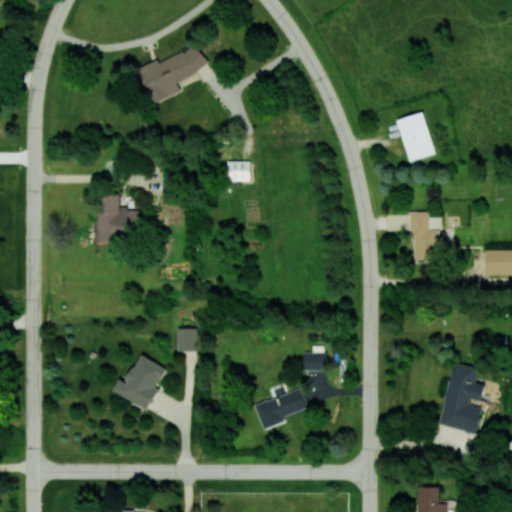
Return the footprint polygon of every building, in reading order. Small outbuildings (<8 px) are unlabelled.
[(182,90),(177,79),(208,66),(198,44),(159,61),(158,59),(141,66),(156,102),(182,90)] [(437,153),(424,111),(398,119),(410,161),(437,153)] [(251,160),(228,160),(228,179),(250,179),(251,160)] [(178,166),(163,167),(163,196),(179,196),(178,166)] [(140,208),(120,208),(121,194),(99,194),(99,242),(120,242),(120,237),(131,237),(131,230),(140,230),(140,208)] [(440,228),(430,228),(430,210),(410,211),(411,232),(415,232),(415,261),(440,261),(440,228)] [(178,350),(197,350),(198,327),(178,327),(178,350)] [(304,369),(328,369),(329,351),(305,351),(304,369)] [(114,390),(149,409),(160,388),(157,386),(167,368),(141,354),(126,381),(121,378),(114,390)] [(439,423),(477,432),(483,407),(472,404),(473,398),(482,400),(486,384),(477,382),(480,367),(454,361),(439,423)] [(286,420),(285,416),(309,407),(301,387),(255,404),(264,428),(286,420)] [(418,511),(448,511),(448,499),(440,499),(440,485),(418,486),(418,511)]
